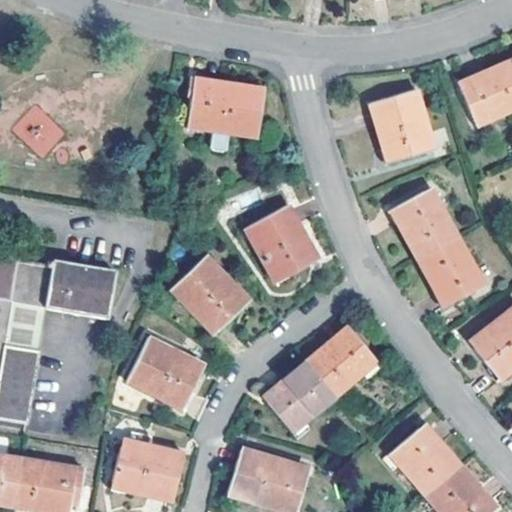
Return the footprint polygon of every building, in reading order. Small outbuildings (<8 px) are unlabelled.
[(511,71),(507,60),(481,71),(485,82),(461,92),(475,125),(511,109),(511,71)] [(457,82),(461,92),(485,82),(481,71),(457,82)] [(191,79),(185,127),(253,136),(260,89),(191,79)] [(387,165),(423,154),(415,127),(425,124),(414,90),(368,104),(387,165)] [(34,104),(10,130),(41,159),(65,133),(34,104)] [(415,127),(423,154),(434,150),(425,124),(415,127)] [(432,218),(442,213),(429,189),(419,194),(432,218)] [(393,217),(415,259),(455,237),(442,213),(432,218),(419,194),(389,210),(393,217)] [(242,231),(272,283),(306,264),(292,239),(300,235),(284,206),(242,231)] [(292,239),(306,264),(314,259),(300,235),(292,239)] [(415,259),(442,308),(471,291),(459,267),(468,262),(455,237),(415,259)] [(0,253),(0,421),(22,425),(36,350),(3,344),(9,303),(102,318),(111,272),(45,261),(44,266),(14,262),(14,256),(0,253)] [(218,327),(241,309),(223,288),(229,282),(209,257),(173,288),(210,333),(218,327)] [(459,267),(471,291),(481,285),(468,262),(459,267)] [(223,288),(241,309),(247,303),(229,282),(223,288)] [(497,335),(476,351),(499,380),(511,369),(511,309),(490,327),(497,335)] [(469,343),(476,351),(497,335),(490,327),(469,343)] [(346,328),(336,336),(343,344),(346,341),(353,336),(346,328)] [(375,362),(353,336),(346,341),(343,344),(336,336),(305,362),(334,396),(375,362)] [(180,408),(196,375),(185,370),(189,361),(146,339),(125,381),(180,408)] [(185,370),(196,375),(201,366),(189,361),(185,370)] [(279,397),(268,406),(290,432),(334,396),(305,362),(273,390),(279,397)] [(262,398),(268,406),(279,397),(273,390),(262,398)] [(422,426),(413,433),(431,453),(439,446),(422,426)] [(124,430),(119,450),(145,456),(147,446),(149,437),(124,430)] [(431,453),(413,433),(388,454),(425,496),(459,467),(439,446),(431,453)] [(119,450),(110,487),(169,502),(181,454),(147,446),(145,456),(119,450)] [(238,456),(226,496),(286,511),(293,511),(303,478),(278,471),(280,460),(240,450),(238,456)] [(0,504),(12,506),(19,459),(0,456),(0,504)] [(68,484),(77,485),(80,470),(19,459),(12,506),(45,511),(63,511),(67,496),(68,484)] [(278,471),(303,478),(307,468),(280,460),(278,471)] [(438,511),(483,511),(467,493),(476,486),(459,467),(425,496),(438,511)] [(76,497),(77,485),(68,484),(67,496),(76,497)] [(467,493),(483,511),(490,511),(495,508),(476,486),(467,493)]
